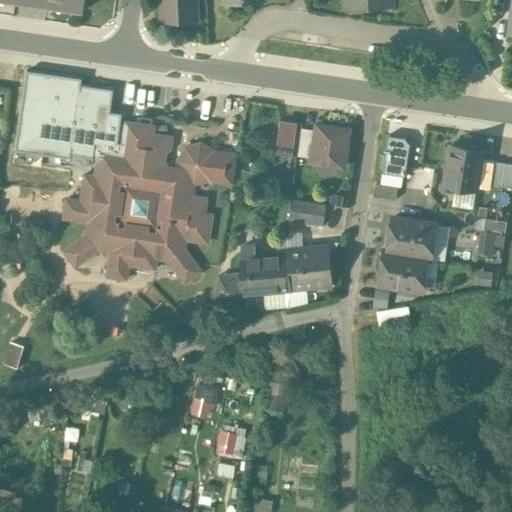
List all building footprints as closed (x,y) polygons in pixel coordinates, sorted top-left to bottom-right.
[(32,0),(32,3),(83,11),(85,0),(32,0)] [(194,0),(160,0),(162,18),(176,17),(180,21),(196,20),(194,0)] [(72,154),(98,158),(105,160),(107,151),(121,153),(126,125),(118,123),(120,112),(110,110),(113,90),(80,85),(81,79),(27,70),(14,152),(71,161),(72,154)] [(272,151),(296,153),(299,119),(275,117),(272,151)] [(154,126),(127,121),(126,125),(121,153),(107,151),(105,160),(98,158),(95,177),(85,175),(81,201),(66,199),(63,218),(88,222),(85,240),(80,239),(64,251),(75,267),(92,254),(92,249),(110,252),(107,277),(126,279),(128,265),(155,269),(156,258),(174,261),(173,267),(185,283),(201,271),(189,255),(183,254),(186,240),(208,243),(212,215),(204,214),(206,198),(192,196),(194,184),(210,180),(232,183),(237,154),(214,151),(201,143),(185,147),(177,160),(176,167),(167,166),(164,161),(165,152),(170,149),(172,136),(153,134),(154,126)] [(348,130),(316,125),(316,130),(312,157),(312,162),(343,166),(348,130)] [(301,128),(298,155),(312,157),(316,130),(301,128)] [(465,147),(450,145),(443,189),(460,192),(461,186),(477,188),(482,150),(478,149),(479,145),(465,143),(465,147)] [(401,163),(379,160),(375,184),(398,187),(401,163)] [(511,163),(493,161),(490,183),(511,186),(511,163)] [(398,187),(375,184),(373,195),(396,198),(398,187)] [(304,200),(293,199),(291,210),(302,212),(304,200)] [(326,204),(304,200),(302,212),(316,214),(324,215),(326,204)] [(324,215),(316,214),(314,224),(323,225),(324,215)] [(431,257),(436,223),(392,217),(388,249),(384,249),(384,250),(431,257)] [(507,220),(485,217),(484,228),(505,232),(507,220)] [(495,232),(480,229),(476,256),(491,258),(495,232)] [(328,244),(287,248),(287,253),(291,289),(292,288),(292,289),(332,285),(328,244)] [(264,255),(255,256),(254,245),(241,246),(240,273),(239,294),(240,294),(264,291),(264,255)] [(431,257),(384,250),(378,283),(422,290),(427,257),(431,257)] [(287,253),(264,255),(264,291),(291,289),(287,253)] [(240,273),(224,274),(220,300),(237,298),(240,296),(240,294),(239,294),(240,273)] [(219,275),(215,300),(220,300),(224,274),(219,275)] [(408,304),(376,310),(378,323),(410,318),(408,304)] [(190,393),(189,412),(208,414),(210,386),(201,385),(201,393),(190,393)] [(215,446),(240,451),(244,432),(219,427),(215,446)]
